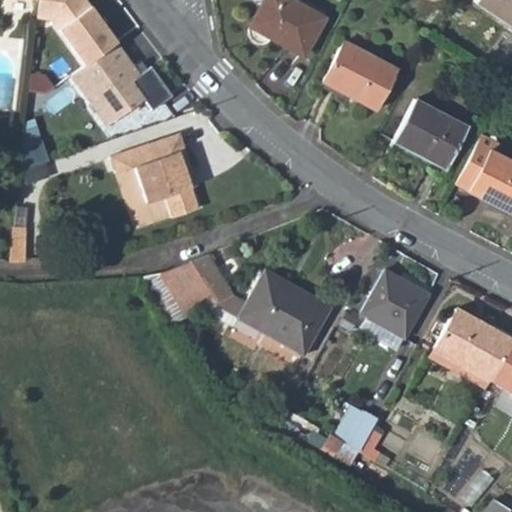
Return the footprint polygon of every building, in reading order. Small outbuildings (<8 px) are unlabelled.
[(88,0),(33,0),(33,9),(47,11),(88,69),(123,46),(88,0)] [(293,0),(261,0),(248,23),(300,55),(323,18),(293,0)] [(511,0),(474,0),(471,4),(511,29),(511,0)] [(432,4),(422,19),(431,23),(440,9),(432,4)] [(344,39),(322,78),(374,106),(396,67),(344,39)] [(143,78),(123,46),(88,69),(73,78),(108,128),(147,104),(156,111),(174,97),(154,71),(143,78)] [(414,98),(391,140),(443,168),(465,128),(414,98)] [(176,130),(146,142),(153,159),(183,147),(176,130)] [(489,135),(482,131),(453,183),(511,214),(511,160),(494,150),(499,141),(496,140),(493,133),(489,135)] [(49,161),(44,142),(25,146),(22,172),(49,161)] [(114,174),(133,167),(146,200),(162,194),(171,214),(199,204),(191,184),(184,166),(190,163),(183,147),(153,159),(146,142),(107,158),(114,174)] [(197,181),(190,163),(184,166),(191,184),(197,181)] [(11,221),(8,256),(25,257),(27,223),(11,221)] [(228,296),(202,256),(165,268),(142,270),(178,324),(208,310),(297,360),(328,308),(262,273),(242,306),(228,296)] [(429,295),(386,272),(363,314),(405,337),(429,295)] [(433,354),(484,380),(485,378),(506,342),(455,314),(433,354)] [(511,345),(506,342),(485,378),(511,393),(511,345)] [(426,367),(476,393),(484,380),(433,354),(426,367)] [(360,413),(342,446),(357,455),(369,432),(375,422),(360,413)] [(379,438),(369,432),(357,455),(366,461),(379,438)]
